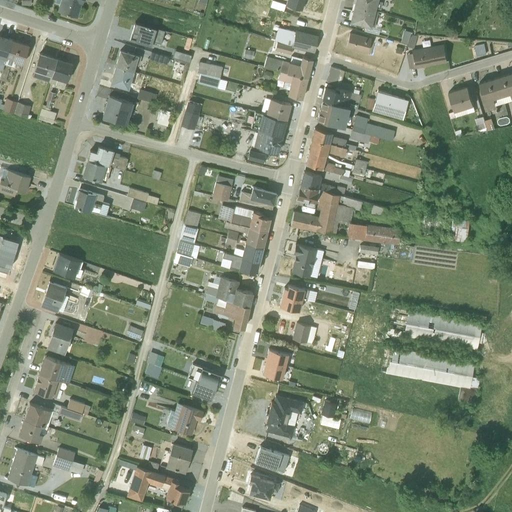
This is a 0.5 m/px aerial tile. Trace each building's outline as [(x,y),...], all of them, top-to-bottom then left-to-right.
[(82,0),(54,0),(54,2),(60,3),(58,10),(66,13),(68,14),(69,14),(74,15),(78,1),(81,2),(82,0)] [(301,9),(304,0),(286,0),(285,4),(272,0),(267,0),(266,5),(283,11),(285,4),(301,9)] [(354,0),(353,4),(375,10),(376,7),(380,8),(381,1),(377,0),(354,0)] [(353,4),(349,21),(365,25),(364,30),(387,36),(388,30),(371,26),(372,21),(373,22),(376,10),(375,10),(353,4)] [(252,19),(249,27),(269,34),(272,26),(252,19)] [(135,21),(129,39),(150,45),(152,41),(160,43),(164,31),(135,21)] [(278,27),(275,39),(292,46),(313,50),(317,37),(295,30),(295,31),(278,27)] [(407,43),(411,31),(404,29),(400,41),(407,43)] [(346,46),(367,51),(370,37),(349,32),(346,46)] [(417,35),(412,34),(408,46),(413,48),(417,35)] [(0,60),(5,62),(12,39),(4,37),(4,38),(0,36),(0,60)] [(12,39),(4,63),(14,67),(16,62),(22,63),(28,44),(12,39)] [(292,46),(277,41),(275,50),(290,54),(292,46)] [(408,68),(414,67),(415,67),(446,61),(443,43),(411,49),(412,53),(406,54),(408,68)] [(120,49),(115,65),(133,71),(135,64),(138,65),(141,56),(120,49)] [(254,51),(245,49),(243,57),(252,59),(254,51)] [(152,50),(150,57),(167,62),(169,55),(152,50)] [(56,59),(39,52),(33,70),(32,76),(49,81),(56,59)] [(306,78),(311,59),(301,56),(301,58),(291,56),(290,61),(289,61),(283,60),(266,56),(263,66),(274,69),(306,78)] [(72,63),(56,59),(49,81),(49,83),(55,85),(55,86),(63,89),(72,63)] [(220,77),(223,64),(202,60),(197,82),(225,88),(227,79),(220,77)] [(138,72),(133,71),(115,65),(110,83),(125,87),(128,88),(130,83),(135,85),(138,72)] [(330,66),(326,81),(336,83),(337,81),(341,82),(344,70),(339,69),(340,69),(330,66)] [(0,77),(0,86),(2,87),(4,81),(10,83),(11,79),(7,75),(9,69),(3,68),(0,77)] [(306,78),(274,69),(274,71),(279,73),(277,79),(285,81),(283,88),(288,89),(287,94),(301,98),(306,78)] [(511,72),(496,77),(503,102),(511,99),(511,98),(511,97),(511,72)] [(495,105),(503,102),(496,77),(479,83),(488,111),(497,108),(495,105)] [(324,87),(321,99),(340,104),(342,97),(358,102),(360,94),(358,93),(359,90),(353,88),(352,92),(351,91),(334,86),(334,88),(324,87)] [(473,105),(467,86),(448,92),(455,117),(475,111),(473,106),(473,105)] [(139,88),(137,97),(154,102),(156,93),(139,88)] [(390,93),(378,89),(375,99),(369,97),(366,107),(372,109),(372,110),(402,118),(407,100),(404,99),(390,95),(390,93)] [(55,92),(50,91),(44,108),(41,107),(37,118),(52,123),(56,112),(49,110),(55,92)] [(109,95),(102,116),(125,123),(132,102),(109,95)] [(290,103),(269,97),(269,99),(265,97),(261,113),(265,114),(285,119),(290,103)] [(0,98),(0,107),(14,113),(17,101),(6,98),(3,105),(0,104),(1,99),(0,98)] [(321,99),(319,107),(316,119),(344,126),(347,114),(349,106),(340,104),(321,99)] [(30,105),(17,101),(14,113),(30,118),(31,115),(28,114),(30,105)] [(160,108),(156,122),(167,125),(171,111),(174,112),(176,108),(165,105),(164,109),(160,108)] [(185,110),(181,125),(193,128),(198,113),(185,110)] [(285,119),(255,111),(251,126),(281,135),(285,119)] [(367,117),(356,114),(351,129),(391,139),(394,130),(366,122),(367,117)] [(478,131),(487,129),(483,116),(474,119),(478,131)] [(487,129),(495,128),(491,118),(484,120),(487,129)] [(311,138),(355,150),(356,146),(345,143),(346,139),(331,135),(332,131),(314,127),(311,138)] [(209,135),(220,137),(221,131),(211,129),(209,135)] [(281,135),(258,129),(254,146),(276,152),(281,135)] [(370,134),(351,129),(349,137),(368,142),(370,134)] [(311,138),(309,150),(326,154),(327,152),(343,156),(346,148),(311,138)] [(123,170),(127,158),(119,155),(119,153),(112,151),(112,150),(98,146),(96,152),(89,150),(87,159),(123,170)] [(266,155),(250,150),(247,159),(263,163),(266,155)] [(325,154),(309,150),(305,163),(348,176),(350,170),(334,165),(334,163),(324,160),(325,154)] [(366,161),(355,158),(354,164),(365,167),(366,161)] [(87,159),(82,175),(105,182),(110,166),(87,159)] [(365,167),(354,164),(352,170),(363,174),(365,167)] [(30,176),(0,166),(0,191),(14,195),(16,189),(22,191),(24,184),(27,184),(30,176)] [(321,175),(303,171),(300,183),(342,194),(345,187),(337,185),(336,186),(320,181),(321,175)] [(228,198),(234,177),(218,173),(212,194),(228,198)] [(340,173),(338,180),(350,184),(352,177),(348,176),(340,173)] [(306,203),(313,205),(317,188),(300,183),(296,197),(306,200),(306,203)] [(271,209),(275,193),(273,192),(252,186),(250,193),(241,190),(239,200),(271,209)] [(129,187),(128,195),(147,199),(148,190),(129,187)] [(100,208),(103,196),(78,188),(73,206),(90,211),(99,213),(101,208),(100,208)] [(365,240),(398,243),(399,228),(366,223),(350,222),(353,208),(359,209),(361,200),(317,188),(315,200),(318,201),(317,207),(319,207),(317,216),(293,211),(290,225),(316,230),(365,240)] [(144,210),(146,200),(133,197),(131,207),(144,210)] [(226,205),(220,204),(217,217),(266,229),(269,217),(261,215),(262,213),(227,203),(226,205)] [(373,203),(370,212),(381,216),(384,207),(373,203)] [(187,208),(176,261),(189,263),(198,225),(201,211),(187,208)] [(452,238),(468,240),(469,217),(454,216),(452,238)] [(244,240),(262,245),(266,229),(225,219),(223,227),(228,228),(226,235),(236,238),(238,231),(246,233),(244,240)] [(226,235),(225,242),(234,245),(236,238),(226,235)] [(258,260),(262,245),(244,240),(242,249),(234,247),(232,253),(258,260)] [(316,248),(295,243),(292,252),(295,253),(291,270),(309,275),(316,248)] [(359,243),(358,251),(377,254),(378,246),(359,243)] [(226,252),(224,260),(239,264),(238,269),(255,273),(258,260),(226,252)] [(59,253),(58,253),(59,253),(54,268),(53,268),(53,269),(74,276),(79,277),(82,269),(80,269),(82,260),(59,253)] [(374,262),(358,260),(357,266),(373,268),(374,262)] [(204,292),(248,305),(252,292),(237,287),(239,281),(209,273),(204,292)] [(65,287),(49,281),(41,304),(62,311),(68,296),(63,294),(65,287)] [(92,286),(91,288),(93,289),(100,292),(103,284),(98,283),(97,285),(94,285),(92,286)] [(284,287),(282,294),(311,301),(314,291),(288,284),(287,288),(284,287)] [(82,286),(79,293),(90,298),(91,296),(96,298),(98,292),(82,286)] [(201,292),(200,297),(204,298),(204,299),(216,302),(214,311),(218,312),(217,316),(227,319),(228,315),(233,316),(232,325),(243,328),(248,305),(201,292)] [(308,313),(311,301),(282,294),(279,305),(308,313)] [(397,334),(479,346),(483,319),(401,308),(397,334)] [(225,322),(201,315),(199,322),(211,325),(210,327),(222,330),(225,322)] [(64,353),(72,327),(54,322),(46,347),(64,353)] [(296,322),(292,337),(306,341),(312,342),(316,327),(310,325),(296,322)] [(473,375),(475,360),(387,345),(385,357),(388,358),(386,372),(479,387),(480,376),(473,375)] [(265,361),(285,366),(288,353),(268,348),(265,361)] [(146,372),(159,375),(164,354),(151,351),(146,372)] [(74,365),(44,355),(38,373),(68,383),(74,365)] [(265,361),(262,373),(282,378),(285,366),(265,361)] [(191,363),(186,376),(214,386),(219,374),(212,371),(191,363)] [(61,380),(38,373),(33,390),(56,397),(61,380)] [(214,386),(194,379),(189,391),(210,399),(213,390),(214,386)] [(300,413),(303,402),(302,401),(275,394),(273,402),(271,401),(265,422),(267,423),(266,430),(291,437),(297,412),(300,413)] [(84,403),(69,398),(66,407),(87,414),(90,406),(84,404),(84,403)] [(333,416),(344,419),(345,414),(334,411),(336,403),(324,400),(321,413),(332,416),(333,416)] [(29,402),(23,418),(47,426),(50,417),(56,419),(58,413),(78,420),(81,412),(55,403),(52,410),(29,402)] [(170,409),(166,424),(190,432),(195,418),(199,419),(202,411),(177,402),(174,410),(170,409)] [(361,418),(369,420),(371,412),(353,407),(350,417),(361,419),(361,418)] [(145,417),(132,412),(129,419),(143,424),(145,417)] [(322,414),(320,424),(338,428),(340,419),(322,414)] [(23,418),(18,434),(40,441),(42,433),(44,434),(47,426),(23,418)] [(144,427),(133,424),(130,433),(141,437),(144,427)] [(164,449),(160,464),(165,466),(165,467),(185,473),(192,448),(172,442),(169,451),(164,449)] [(151,447),(142,444),(139,456),(148,459),(151,447)] [(259,445),(254,461),(283,471),(288,455),(259,445)] [(7,477),(32,486),(36,475),(31,473),(34,463),(41,464),(43,457),(16,448),(7,477)] [(75,470),(79,452),(62,448),(57,466),(75,470)] [(158,463),(148,460),(146,467),(156,471),(158,463)] [(182,502),(183,502),(189,489),(178,485),(179,481),(171,479),(172,476),(171,476),(146,467),(135,465),(125,495),(140,501),(143,492),(145,492),(148,481),(161,486),(162,483),(168,485),(164,495),(182,502)] [(272,482),(272,481),(258,477),(259,476),(250,474),(248,481),(251,482),(248,492),(268,497),(270,490),(276,491),(278,483),(272,482)]
